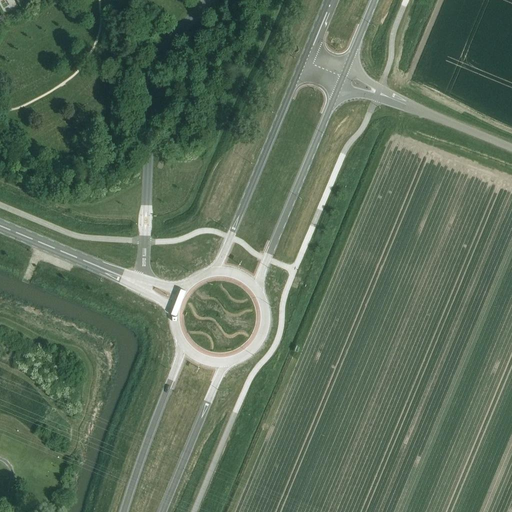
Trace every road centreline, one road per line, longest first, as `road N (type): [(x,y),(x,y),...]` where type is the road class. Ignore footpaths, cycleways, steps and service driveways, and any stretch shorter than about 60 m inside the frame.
road 1 (primary): [(302,61),(214,273)]
road 2 (primary): [(255,290),(339,87)]
road 3 (trunk): [(184,346),(123,511)]
road 4 (trunk): [(162,511),(224,363)]
road 5 (primary): [(143,285),(0,226)]
road 6 (unclassified): [(511,148),(379,93)]
